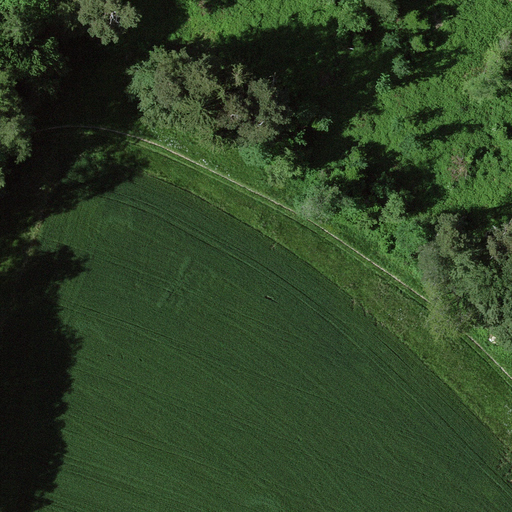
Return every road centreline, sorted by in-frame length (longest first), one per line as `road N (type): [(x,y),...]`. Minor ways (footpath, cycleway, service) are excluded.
road 1 (track): [(0,147),(60,130),(151,144),(255,193),(381,270),(511,382)]
road 2 (track): [(0,139),(53,0)]
